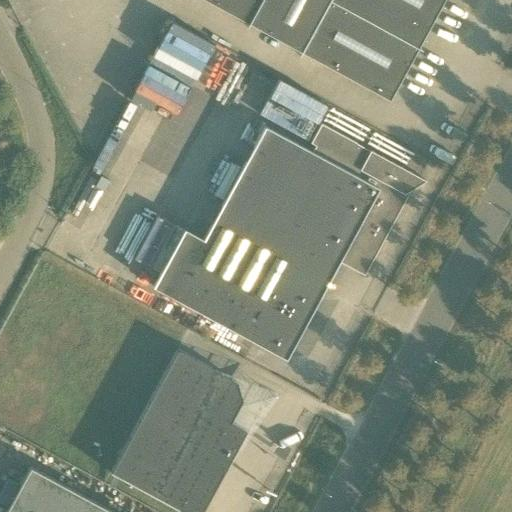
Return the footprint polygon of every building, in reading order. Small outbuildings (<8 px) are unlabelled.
[(248,23),(260,0),(206,0),(247,22),(245,26),(246,26),(248,23)] [(300,51),(327,0),(260,0),(248,23),(300,51)] [(327,0),(300,51),(298,54),(299,55),(301,51),(389,99),(442,0),(327,0)] [(210,42),(165,20),(132,90),(177,112),(210,42)] [(410,190),(425,180),(325,126),(312,151),(264,125),(202,239),(184,228),(152,286),(286,359),(322,291),(313,286),(327,259),(337,264),(338,261),(364,275),(410,190)] [(177,349),(110,472),(182,511),(201,511),(246,430),(230,422),(242,400),(236,381),(177,349)] [(113,511),(29,466),(3,511),(113,511)]
